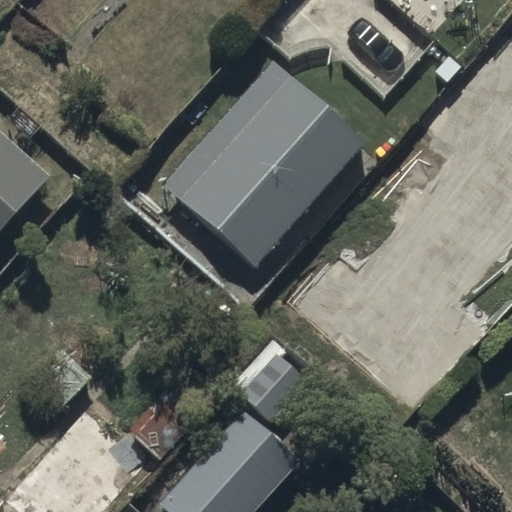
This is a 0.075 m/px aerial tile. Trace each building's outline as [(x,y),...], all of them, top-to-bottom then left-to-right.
[(511,41),(503,34),(411,137),(465,185),(511,133),(511,41)] [(274,67),(160,188),(247,270),(360,148),(274,67)] [(0,243),(46,192),(0,151),(0,243)] [(273,368),(238,405),(267,433),(303,396),(273,368)] [(85,412),(4,501),(16,511),(103,511),(145,466),(85,412)] [(241,427),(161,511),(268,511),(298,480),(241,427)]
